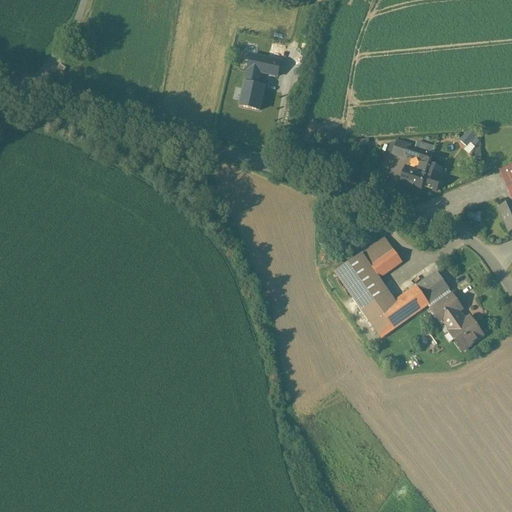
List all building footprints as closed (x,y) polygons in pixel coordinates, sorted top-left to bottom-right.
[(282,61),(253,55),(249,70),(260,73),(278,77),(282,61)] [(260,73),(251,71),(247,84),(257,86),(260,73)] [(247,84),(246,84),(241,106),(260,111),(265,88),(257,86),(247,84)] [(236,85),(233,99),(242,100),(244,87),(236,85)] [(473,134),(467,134),(463,139),(469,145),(476,137),(473,134)] [(411,146),(397,142),(393,154),(406,159),(407,157),(411,159),(414,149),(410,148),(411,146)] [(422,145),(417,143),(415,149),(414,149),(411,159),(412,159),(421,162),(429,165),(430,165),(433,155),(432,155),(435,149),(425,146),(422,145)] [(421,162),(412,159),(409,168),(418,171),(421,162)] [(429,165),(421,162),(418,171),(426,174),(428,168),(429,165)] [(511,164),(499,169),(511,199),(511,164)] [(444,170),(430,165),(429,165),(428,168),(426,174),(422,187),(436,191),(444,170)] [(409,168),(406,168),(401,185),(421,191),(422,187),(426,174),(418,171),(409,168)] [(511,203),(500,208),(510,233),(511,231),(511,203)] [(471,221),(483,222),(484,212),(472,211),(471,221)] [(385,238),(363,254),(380,279),(402,263),(385,238)] [(380,279),(363,254),(335,274),(368,321),(369,320),(395,302),(380,279)] [(437,273),(416,287),(428,304),(449,290),(437,273)] [(395,302),(369,320),(382,338),(428,306),(429,305),(428,304),(416,287),(395,302)] [(449,290),(428,304),(429,305),(428,306),(431,310),(452,295),(449,290)] [(452,295),(431,310),(441,323),(445,320),(456,312),(456,313),(462,309),(452,295)] [(471,318),(463,323),(456,313),(456,312),(445,320),(453,330),(449,333),(450,334),(453,332),(457,338),(455,340),(463,352),(472,345),(471,345),(483,336),(478,328),(477,328),(470,319),(471,319),(471,318)]
